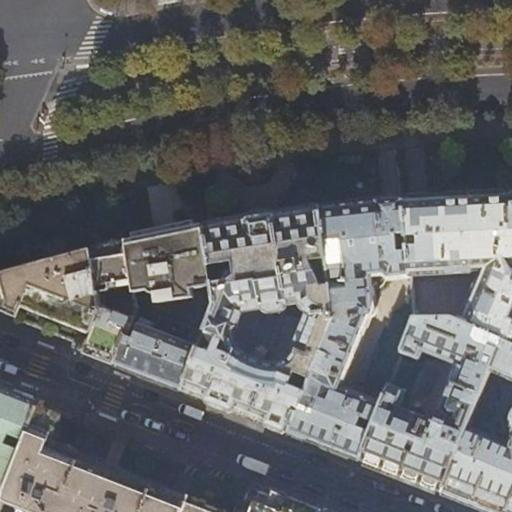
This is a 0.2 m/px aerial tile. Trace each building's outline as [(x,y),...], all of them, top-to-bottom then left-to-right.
[(425,196),(405,198),(411,275),(471,272),(482,276),(477,287),(476,287),(461,320),(479,328),(497,336),(504,339),(510,342),(511,338),(511,191),(511,192),(511,193),(478,195),(425,198),(425,196)] [(359,204),(322,208),(328,261),(331,286),(335,319),(311,380),(305,393),(290,434),(317,444),(360,461),(383,401),(343,386),(371,316),(373,316),(374,315),(376,312),(373,289),(376,288),(381,286),(385,281),(412,277),(411,275),(405,198),(359,204)] [(214,283),(215,286),(217,305),(206,334),(183,391),(241,414),(290,434),(305,393),(290,387),(296,374),(311,380),(335,319),(331,286),(324,286),(314,262),(328,261),(322,208),(276,215),(276,214),(258,217),(246,219),(245,220),(205,227),(211,265),(235,262),(237,276),(236,274),(234,273),(231,274),(230,277),(231,279),(233,280),(214,283)] [(164,234),(126,242),(134,289),(134,293),(149,290),(151,293),(153,296),(156,296),(158,296),(159,305),(194,299),(193,290),(215,286),(214,283),(211,265),(205,227),(205,225),(164,234)] [(108,246),(92,249),(100,294),(111,291),(113,289),(125,286),(126,289),(128,291),(134,289),(126,242),(108,246)] [(101,304),(100,294),(92,249),(44,262),(0,274),(0,311),(42,328),(88,346),(102,311),(101,304)] [(134,318),(101,304),(102,311),(88,346),(85,353),(100,359),(115,365),(131,324),(134,318)] [(476,335),(479,328),(461,320),(455,317),(416,318),(403,352),(420,359),(424,351),(457,364),(440,408),(449,418),(445,427),(435,424),(436,421),(400,406),(406,390),(390,384),(383,401),(360,461),(397,475),(443,493),(469,427),(473,419),(488,382),(491,372),(504,339),(497,336),(493,347),(482,342),(476,335)] [(139,328),(131,324),(115,365),(145,377),(183,391),(206,334),(191,328),(186,342),(142,324),(139,328)] [(511,511),(511,343),(510,342),(504,339),(491,372),(511,380),(511,437),(510,443),(469,427),(443,493),(459,500),(490,511),(511,511)] [(492,385),(488,382),(473,419),(474,419),(480,419),(485,418),(488,417),(494,411),(497,403),(498,398),(495,390),(492,385)] [(3,385),(0,383),(0,501),(3,503),(4,501),(40,408),(43,401),(3,385)] [(40,408),(4,501),(20,507),(17,511),(184,511),(191,497),(127,473),(50,443),(61,416),(40,408)] [(321,511),(322,510),(273,491),(271,490),(269,495),(260,491),(251,488),(246,502),(240,501),(236,511),(227,511),(191,498),(184,511),(321,511)]
